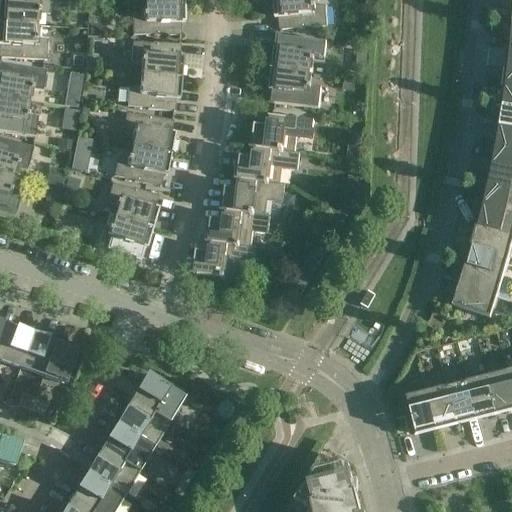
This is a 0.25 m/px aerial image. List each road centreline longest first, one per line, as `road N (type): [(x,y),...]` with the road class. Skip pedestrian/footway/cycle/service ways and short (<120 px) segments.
road 1 (residential): [(477,0),(442,228),(413,317),(365,404)]
road 2 (residential): [(157,316),(194,189),(212,65),(209,0)]
road 3 (residential): [(28,511),(157,316)]
road 4 (tertiary): [(365,404),(299,356),(157,316)]
road 5 (tertiary): [(157,316),(0,255)]
road 6 (residential): [(511,445),(386,477)]
